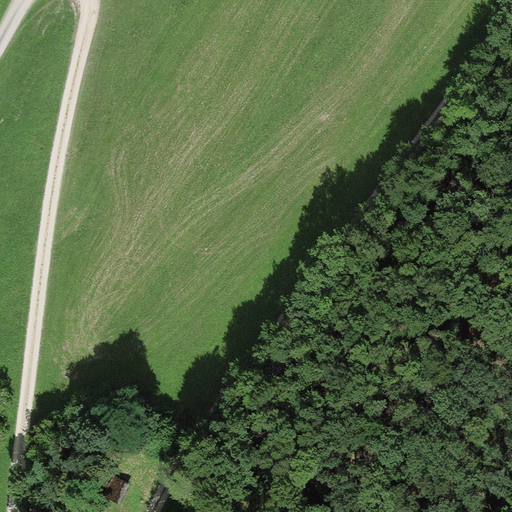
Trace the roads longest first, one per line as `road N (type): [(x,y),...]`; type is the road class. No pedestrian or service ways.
road 1 (track): [(511,8),(273,335),(158,511)]
road 2 (track): [(15,511),(48,198),(85,0)]
